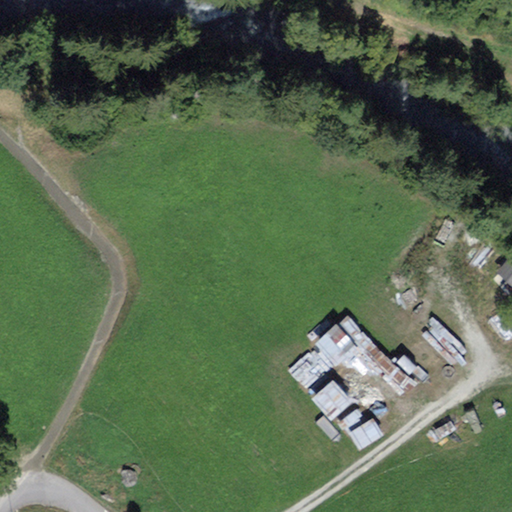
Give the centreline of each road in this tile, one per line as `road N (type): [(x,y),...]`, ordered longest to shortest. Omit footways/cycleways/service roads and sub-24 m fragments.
road 1 (track): [(295,511),(368,466),(468,379),(465,339),(434,287)]
road 2 (track): [(511,57),(339,0)]
